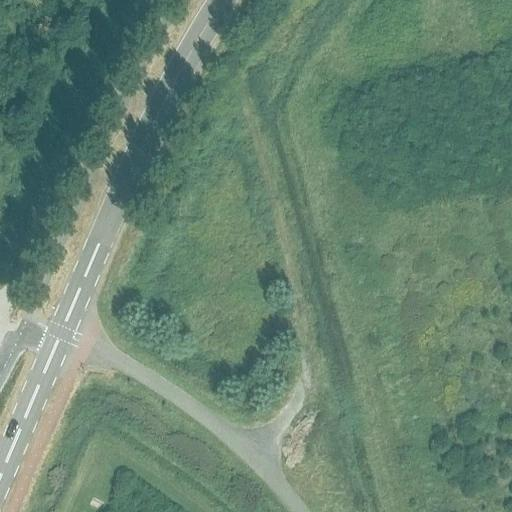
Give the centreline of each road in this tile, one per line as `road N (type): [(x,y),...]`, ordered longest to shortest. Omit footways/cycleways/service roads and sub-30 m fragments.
road 1 (secondary): [(62,330),(184,62),(223,0)]
road 2 (unclassified): [(309,511),(224,424),(62,330)]
road 3 (secondary): [(0,481),(62,330)]
